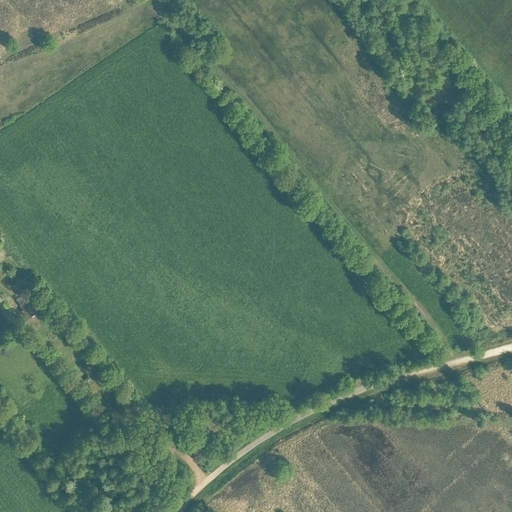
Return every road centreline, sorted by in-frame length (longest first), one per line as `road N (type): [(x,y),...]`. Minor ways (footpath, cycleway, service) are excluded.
road 1 (track): [(152,6),(456,361)]
road 2 (unclassified): [(208,481),(263,438),(355,392)]
